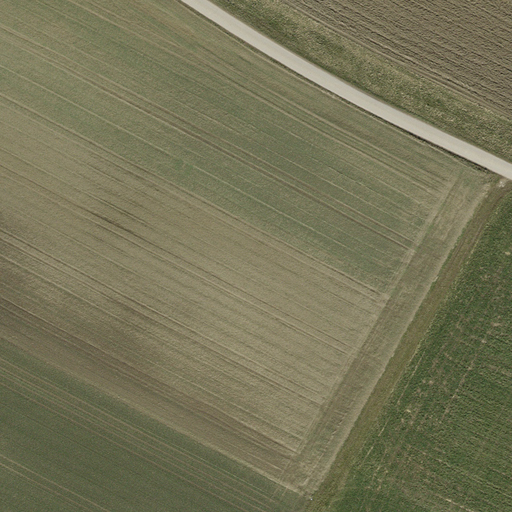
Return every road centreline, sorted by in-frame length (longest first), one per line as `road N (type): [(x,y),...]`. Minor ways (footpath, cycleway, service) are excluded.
road 1 (track): [(504,170),(310,511)]
road 2 (unclassified): [(511,173),(200,0)]
